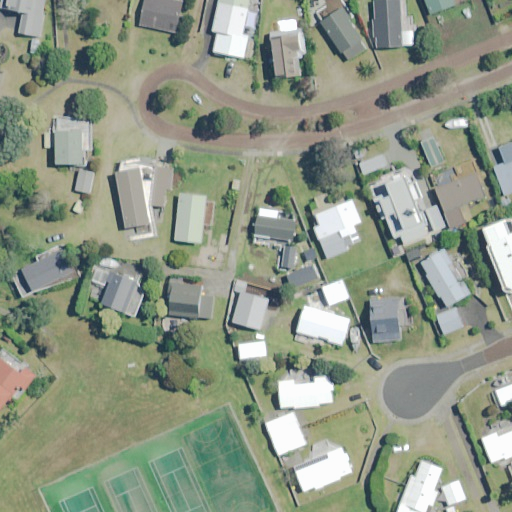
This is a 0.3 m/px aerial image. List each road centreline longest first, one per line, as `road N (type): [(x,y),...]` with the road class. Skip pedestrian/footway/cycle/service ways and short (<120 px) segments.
road 1 (residential): [(376,122),(321,138),(254,141),(159,127),(146,106),(148,88),(171,71),(194,77),(220,100),(263,112),(313,112),(366,94)]
road 2 (residential): [(366,94),(511,35)]
road 3 (residential): [(511,69),(376,122)]
road 4 (residential): [(402,395),(511,346)]
